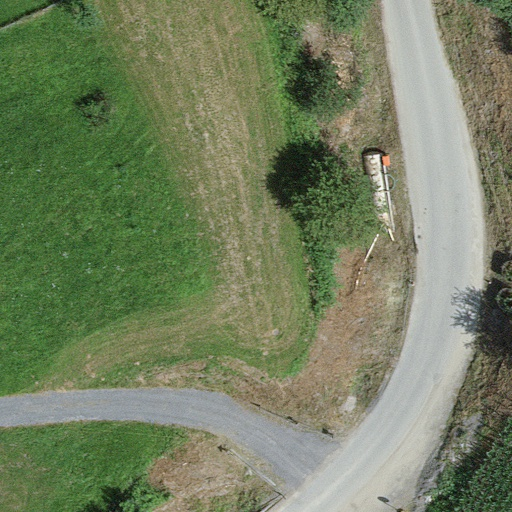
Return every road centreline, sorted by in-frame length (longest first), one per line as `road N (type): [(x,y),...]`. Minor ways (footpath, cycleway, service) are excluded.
road 1 (track): [(310,511),(401,408),(430,350),(447,285),(443,171),(406,0)]
road 2 (track): [(350,511),(338,488),(290,450),(190,409),(138,403),(0,415)]
